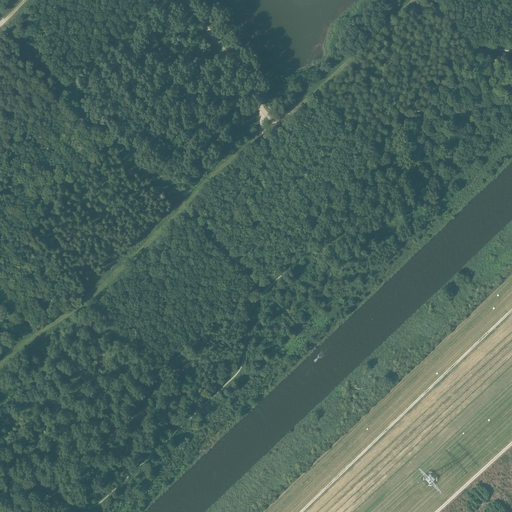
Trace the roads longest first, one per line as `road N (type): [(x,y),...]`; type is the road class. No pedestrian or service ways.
road 1 (track): [(183,212),(414,0)]
road 2 (track): [(301,511),(511,310)]
road 3 (track): [(183,212),(0,365)]
